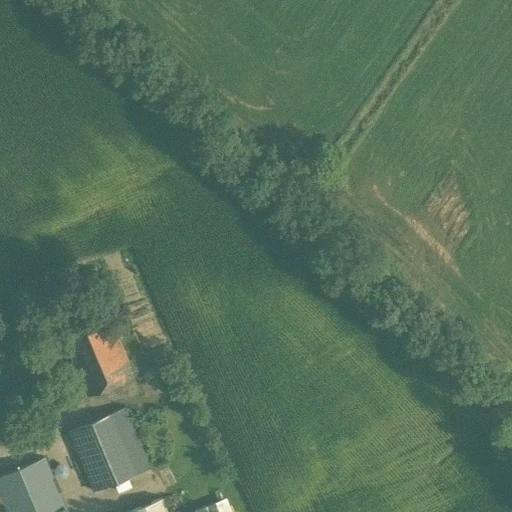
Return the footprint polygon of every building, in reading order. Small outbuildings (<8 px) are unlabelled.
[(62,332),(88,395),(134,375),(108,313),(62,332)] [(125,406),(68,431),(93,491),(151,466),(125,406)] [(69,511),(45,455),(0,474),(0,494),(7,511),(69,511)] [(167,511),(162,497),(125,511),(167,511)] [(220,511),(216,502),(194,511),(220,511)]
